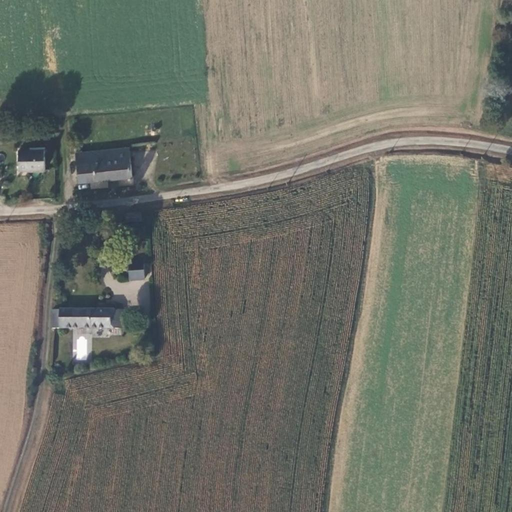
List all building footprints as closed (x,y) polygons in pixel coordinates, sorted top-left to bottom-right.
[(55,125),(40,124),(40,133),(49,133),(49,139),(55,139),(55,125)] [(129,176),(128,145),(76,149),(76,162),(71,163),(72,180),(129,176)] [(49,152),(21,154),(22,173),(49,171),(49,152)] [(143,215),(127,216),(127,224),(143,222),(143,215)] [(144,264),(129,266),(130,281),(145,279),(144,264)] [(53,309),(51,327),(60,327),(61,309),(53,309)] [(123,328),(124,310),(61,309),(60,327),(123,328)] [(56,365),(53,365),(51,367),(50,370),(51,374),(55,375),(59,374),(60,370),(58,366),(56,365)]
